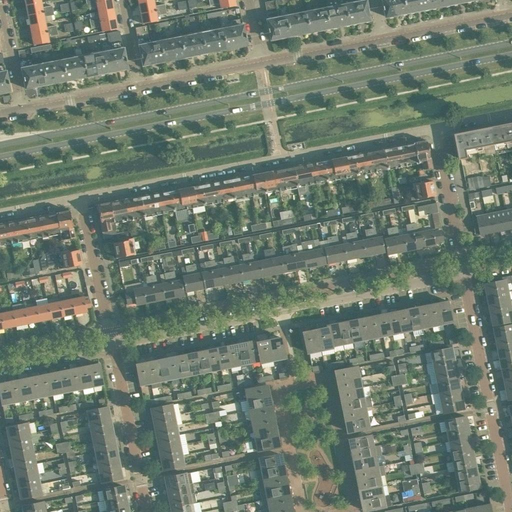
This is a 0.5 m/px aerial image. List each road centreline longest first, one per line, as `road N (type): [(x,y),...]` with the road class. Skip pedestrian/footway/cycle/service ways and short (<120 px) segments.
road 1 (secondary): [(0,157),(511,56)]
road 2 (secondary): [(511,43),(0,144)]
road 3 (residential): [(80,196),(435,128)]
road 4 (residential): [(112,346),(464,273)]
road 5 (residential): [(510,511),(464,273)]
road 6 (residential): [(146,511),(112,346)]
road 7 (residential): [(112,346),(80,196)]
road 8 (residential): [(464,273),(435,128)]
road 9 (residential): [(507,16),(382,41)]
road 10 (residential): [(263,64),(138,88)]
road 11 (residential): [(382,41),(263,64)]
road 12 (residential): [(138,88),(20,111)]
